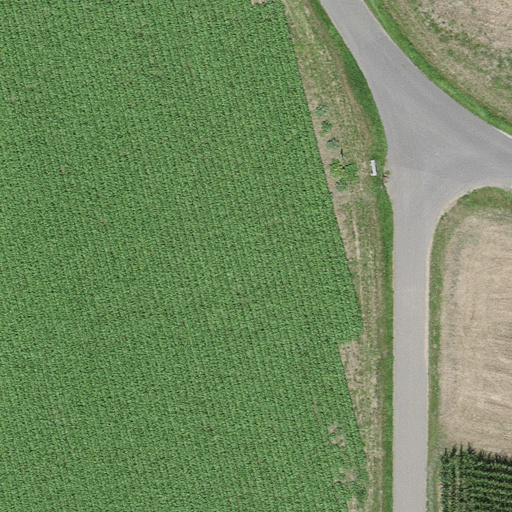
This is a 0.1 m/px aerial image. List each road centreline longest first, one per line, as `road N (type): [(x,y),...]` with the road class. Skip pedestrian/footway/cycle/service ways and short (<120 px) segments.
road 1 (unclassified): [(413,511),(416,293),(433,143)]
road 2 (unclassified): [(344,0),(433,143)]
